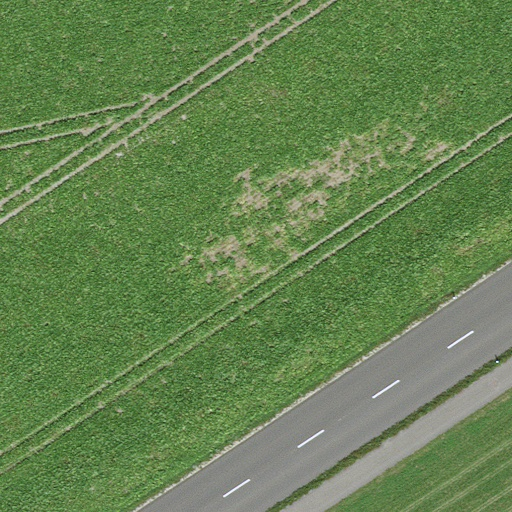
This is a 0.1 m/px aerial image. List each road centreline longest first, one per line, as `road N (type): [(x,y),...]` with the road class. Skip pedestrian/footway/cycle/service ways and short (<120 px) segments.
road 1 (tertiary): [(202,511),(511,305)]
road 2 (track): [(293,511),(511,368)]
